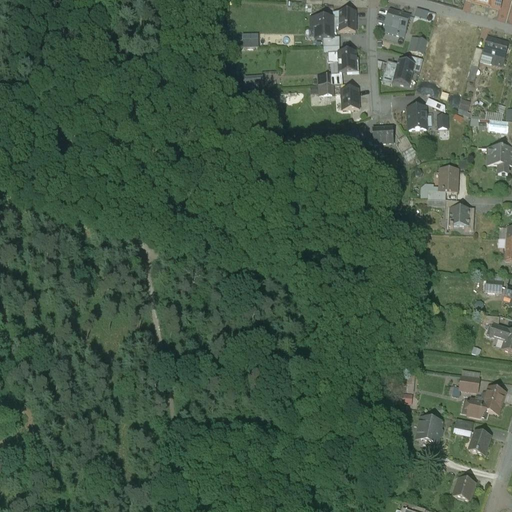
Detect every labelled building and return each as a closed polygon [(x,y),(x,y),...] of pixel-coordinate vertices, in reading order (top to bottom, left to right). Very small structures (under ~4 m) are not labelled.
[(501,0),(471,0),(471,3),(499,11),(501,0)] [(409,19),(390,13),(385,29),(404,34),(409,19)] [(355,14),(339,14),(339,34),(355,34),(355,14)] [(334,23),(325,23),(326,38),(334,38),(334,23)] [(463,55),(468,40),(449,35),(445,50),(463,55)] [(412,38),(408,52),(422,56),(426,42),(412,38)] [(244,49),(259,48),(258,39),(243,40),(244,49)] [(508,45),(488,40),(484,56),(503,61),(508,45)] [(482,52),(475,50),(470,68),(478,70),(482,52)] [(356,54),(338,55),(338,66),(339,75),(347,75),(357,74),(356,65),(356,54)] [(338,55),(328,55),(328,66),(338,66),(338,55)] [(463,78),(466,68),(470,69),(472,61),(456,57),(451,75),(463,78)] [(415,67),(398,62),(392,83),(409,88),(415,67)] [(359,75),(358,65),(356,65),(357,74),(347,75),(347,76),(359,75)] [(244,77),(244,88),(264,87),(264,77),(244,77)] [(331,77),(317,77),(318,88),(343,87),(342,86),(340,86),(331,86),(331,77)] [(357,92),(342,93),(343,112),(358,111),(357,92)] [(443,114),(446,108),(429,100),(426,106),(443,114)] [(468,115),(469,103),(461,102),(459,114),(468,115)] [(418,104),(402,105),(403,124),(419,123),(418,104)] [(438,131),(449,131),(449,117),(437,118),(438,131)] [(392,130),(372,131),(373,147),(393,146),(392,130)] [(511,151),(507,152),(491,151),(490,158),(487,158),(487,169),(498,169),(498,178),(507,179),(508,170),(506,169),(506,164),(511,164),(511,151)] [(458,172),(440,171),(439,193),(439,194),(446,194),(457,195),(458,172)] [(439,193),(427,193),(427,202),(445,203),(446,194),(439,194),(439,193)] [(445,203),(445,212),(448,212),(448,210),(463,210),(463,204),(445,203)] [(463,210),(448,210),(448,212),(448,228),(450,228),(450,229),(453,230),(453,228),(459,228),(460,223),(465,223),(464,232),(473,233),(474,211),(466,210),(466,213),(463,213),(463,210)] [(502,284),(486,282),(485,294),(501,295),(502,284)] [(499,319),(483,318),(482,325),(498,327),(499,319)] [(496,328),(488,328),(485,338),(494,340),(494,338),(505,341),(508,332),(496,328)] [(511,333),(508,332),(505,341),(502,352),(511,355),(511,333)] [(479,382),(461,379),(459,392),(477,395),(479,382)] [(505,396),(488,390),(483,405),(481,411),(482,412),(498,417),(505,396)] [(412,406),(413,395),(400,394),(400,405),(412,406)] [(483,405),(471,402),(467,417),(477,420),(479,420),(482,412),(481,411),(483,405)] [(442,424),(420,420),(416,441),(437,446),(439,439),(440,440),(441,432),(440,432),(442,424)] [(474,425),(456,421),(454,429),(472,433),(474,425)] [(490,439),(474,434),(471,444),(472,444),(470,453),(476,455),(475,456),(485,459),(487,450),(490,439)] [(413,469),(403,466),(398,481),(408,484),(413,469)] [(475,486),(459,481),(453,499),(469,504),(475,486)]
